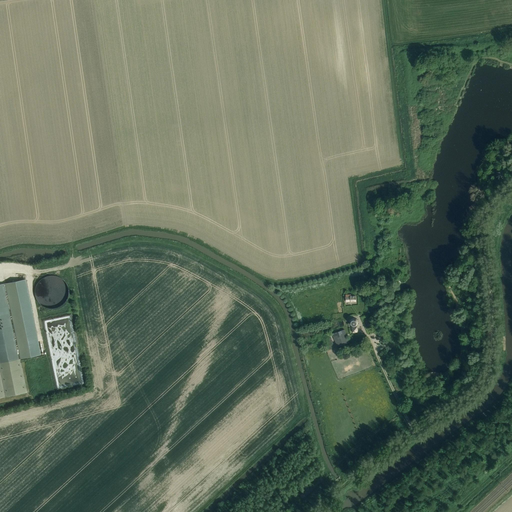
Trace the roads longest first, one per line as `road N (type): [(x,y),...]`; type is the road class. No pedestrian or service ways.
road 1 (track): [(511,184),(483,223),(490,369),(475,392),(414,430)]
road 2 (track): [(414,430),(361,321)]
